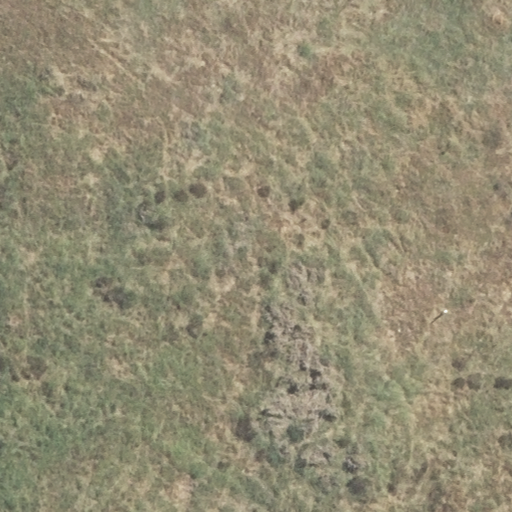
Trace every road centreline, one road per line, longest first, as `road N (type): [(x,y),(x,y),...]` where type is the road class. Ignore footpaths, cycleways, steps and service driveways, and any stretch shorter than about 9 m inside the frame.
road 1 (unknown): [(511,202),(352,0)]
road 2 (unknown): [(437,115),(511,5)]
